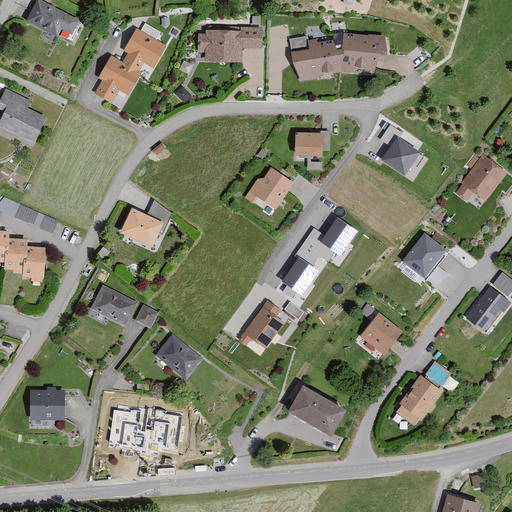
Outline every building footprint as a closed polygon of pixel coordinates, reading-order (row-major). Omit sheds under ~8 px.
[(74,23),(33,0),(21,21),(52,37),(55,31),(67,37),(74,23)] [(158,34),(142,24),(137,32),(132,29),(119,50),(124,53),(118,63),(109,57),(94,79),(98,82),(90,94),(107,105),(115,93),(122,97),(137,75),(133,72),(138,63),(149,70),(163,49),(153,42),(158,34)] [(241,31),(206,29),(206,34),(198,34),(197,52),(206,52),(206,61),(242,63),(242,48),(262,48),(262,28),(241,27),(241,31)] [(295,83),(338,74),(351,76),(352,70),(370,73),(372,54),(379,55),(380,39),(330,34),(329,40),(315,42),(314,39),(307,41),(306,37),(287,41),(295,83)] [(41,116),(23,108),(26,101),(1,89),(0,91),(0,128),(28,142),(41,116)] [(316,135),(289,135),(289,156),(316,157),(316,153),(325,153),(326,132),(316,132),(316,135)] [(397,132),(381,153),(403,171),(420,149),(397,132)] [(502,175),(479,157),(456,185),(458,187),(452,194),(462,202),(468,194),(479,203),(502,175)] [(258,180),(253,181),(241,199),(250,205),(254,201),(269,212),(288,184),(266,169),(258,180)] [(0,209),(53,233),(59,220),(4,196),(0,205),(0,209)] [(159,235),(168,214),(151,202),(143,217),(126,209),(114,235),(146,250),(154,233),(159,235)] [(340,216),(324,239),(341,251),(357,228),(340,216)] [(445,247),(425,232),(404,259),(425,274),(445,247)] [(38,283),(40,249),(22,249),(22,241),(4,240),(4,234),(0,233),(0,274),(17,275),(17,282),(38,283)] [(300,257),(284,279),(301,291),(317,269),(300,257)] [(507,302),(484,285),(458,319),(481,336),(507,302)] [(133,302),(101,287),(91,311),(123,325),(133,302)] [(276,310),(263,301),(234,339),(242,345),(246,339),(259,349),(279,324),(271,317),(276,310)] [(297,313),(284,304),(279,310),(292,320),(297,313)] [(160,314),(146,306),(137,321),(152,329),(160,314)] [(397,332),(374,314),(373,314),(364,307),(358,314),(367,321),(355,337),(378,355),(397,332)] [(199,360),(169,334),(152,355),(181,380),(199,360)] [(418,379),(415,376),(393,405),(396,407),(392,412),(410,426),(414,420),(417,422),(439,393),(434,390),(445,376),(429,364),(418,379)] [(334,409),(294,386),(279,411),(319,434),(334,409)] [(50,390),(33,390),(33,420),(68,420),(68,391),(59,391),(59,388),(50,388),(50,390)] [(151,415),(115,413),(113,442),(149,443),(151,415)] [(487,474),(473,475),(474,487),(488,486),(487,474)] [(476,511),(480,502),(448,494),(442,511),(476,511)]
